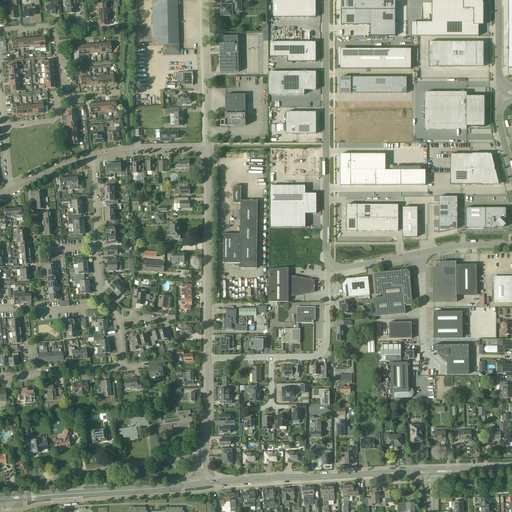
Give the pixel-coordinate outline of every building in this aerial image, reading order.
[(70,0),(71,2),(66,2),(67,13),(75,12),(75,4),(78,4),(77,0),(70,0)] [(159,45),(164,45),(179,45),(179,44),(178,6),(178,0),(153,1),(153,5),(154,36),(159,36),(159,45)] [(238,11),(238,6),(241,6),(241,0),(233,0),(234,6),(232,6),(232,4),(231,4),(231,3),(226,3),(226,4),(221,5),(221,10),(220,10),(220,15),(221,15),(226,15),(226,16),(231,16),(231,15),(232,15),(232,10),(234,10),(234,11),(238,11)] [(272,0),(273,18),(316,18),(315,0),(272,0)] [(370,0),(355,0),(341,0),(341,25),(355,25),(370,25),(369,36),(395,36),(395,21),(395,0),(382,0),(370,0)] [(411,36),(479,36),(479,25),(483,25),(483,5),(483,4),(483,3),(483,2),(482,1),(481,0),(480,0),(431,0),(432,22),(417,22),(417,23),(417,36),(411,36)] [(52,6),(45,6),(46,15),(55,14),(54,8),(58,8),(57,1),(51,2),(52,6)] [(37,7),(31,7),(31,5),(22,6),(23,12),(24,12),(24,17),(32,17),(32,15),(38,14),(37,7)] [(16,8),(9,9),(10,19),(17,18),(16,8)] [(45,48),(45,46),(46,46),(47,45),(48,44),(48,43),(47,42),(46,42),(45,42),(44,36),(41,37),(42,38),(39,38),(40,48),(45,48)] [(238,36),(219,37),(220,50),(220,73),(239,72),(238,49),(238,36)] [(15,49),(18,49),(17,40),(11,41),(11,44),(10,44),(8,45),(9,52),(12,52),(12,53),(15,53),(15,49)] [(270,42),(270,57),(288,57),(288,62),(316,62),(316,42),(270,42)] [(429,42),(429,67),(484,67),(484,42),(429,42)] [(179,52),(179,45),(164,45),(164,55),(168,55),(174,55),(179,55),(179,52)] [(340,49),(340,69),(411,69),(411,49),(340,49)] [(9,68),(9,71),(19,70),(19,69),(18,69),(17,66),(22,65),(22,61),(11,62),(11,65),(7,65),(7,68),(9,68)] [(193,85),(193,72),(183,72),(183,73),(177,73),(177,80),(183,80),(184,86),(193,85)] [(269,72),(269,95),(304,95),(304,90),(316,90),(316,72),(269,72)] [(340,77),(340,94),(407,93),(407,77),(340,77)] [(425,92),(425,129),(467,129),(467,126),(485,126),(484,126),(484,101),(471,101),(471,96),(467,96),(467,92),(425,92)] [(191,95),(178,96),(178,100),(179,104),(182,104),(187,104),(187,103),(191,103),(191,95)] [(246,119),(245,95),(225,95),(226,106),(226,118),(222,118),(222,120),(221,120),(221,126),(246,126),(246,120),(245,120),(245,119),(246,119)] [(13,110),(13,111),(13,118),(19,117),(19,116),(22,115),(21,105),(21,107),(16,107),(15,104),(12,104),(12,110),(13,110)] [(67,117),(77,116),(75,116),(75,111),(85,110),(85,107),(74,108),(74,111),(65,112),(65,114),(67,114),(67,117)] [(179,109),(168,109),(169,115),(175,114),(175,125),(184,125),(184,118),(185,118),(184,113),(179,113),(179,109)] [(286,112),(286,124),(316,124),(316,112),(286,112)] [(286,124),(286,134),(316,134),(316,124),(286,124)] [(120,128),(112,129),(112,133),(108,133),(109,143),(117,142),(116,138),(121,138),(120,128)] [(171,138),(179,138),(179,132),(160,132),(161,142),(171,141),(171,138)] [(98,133),(92,134),(93,144),(102,143),(101,136),(98,136),(98,133)] [(340,186),(425,186),(425,170),(385,170),(385,154),(340,154),(340,186)] [(450,154),(450,185),(482,185),(483,185),(498,185),(495,172),(496,172),(496,171),(495,171),(494,168),(495,168),(495,167),(494,167),(491,154),(473,154),(472,154),(450,154)] [(286,155),(286,175),(305,175),(316,175),(316,155),(286,155)] [(167,161),(159,161),(159,172),(167,172),(167,161)] [(152,162),(147,162),(147,172),(152,172),(152,175),(158,175),(158,163),(154,163),(154,164),(152,164),(152,162)] [(138,163),(133,163),(133,173),(138,173),(138,183),(144,183),(144,165),(138,165),(138,163)] [(110,174),(115,173),(114,164),(107,165),(107,172),(104,172),(105,178),(111,178),(110,174)] [(114,164),(115,173),(118,173),(119,175),(122,174),(124,174),(124,170),(121,170),(121,168),(121,164),(114,164)] [(77,176),(71,176),(72,190),(78,190),(78,186),(83,186),(82,178),(77,178),(77,176)] [(106,194),(114,194),(114,190),(117,190),(117,184),(109,184),(109,187),(105,187),(106,194)] [(177,190),(177,195),(190,194),(190,189),(189,189),(189,187),(190,187),(190,184),(189,184),(177,184),(177,185),(177,190)] [(270,185),(270,227),(305,227),(305,213),(316,213),(316,193),(305,193),(305,185),(270,185)] [(240,268),(257,268),(258,201),(241,201),(241,186),(234,186),(233,203),(241,203),(240,234),(223,234),(223,263),(240,263),(240,268)] [(110,204),(118,204),(118,198),(114,198),(114,194),(106,194),(106,201),(110,201),(110,204)] [(439,197),(439,232),(457,229),(457,197),(439,197)] [(72,204),(73,208),(82,208),(81,201),(77,201),(75,201),(75,198),(71,198),(69,199),(69,205),(72,204)] [(189,198),(177,198),(177,204),(180,204),(180,208),(190,208),(190,203),(188,203),(188,201),(189,201),(189,198)] [(118,205),(118,204),(110,204),(110,207),(106,207),(106,214),(115,214),(115,210),(121,210),(121,205),(118,205)] [(346,205),(346,231),(357,231),(398,231),(398,205),(357,205),(346,205)] [(402,237),(417,237),(417,207),(402,207),(402,237)] [(82,215),(82,208),(73,208),(73,212),(67,213),(68,219),(75,218),(79,218),(78,215),(82,215)] [(506,218),(506,208),(465,208),(465,228),(468,228),(483,228),(496,228),(501,228),(502,228),(506,225),(505,224),(505,218),(506,218)] [(111,224),(117,224),(119,224),(118,218),(115,218),(115,214),(106,214),(106,221),(111,221),(111,224)] [(163,223),(163,215),(155,215),(155,223),(163,223)] [(73,225),(73,228),(83,228),(83,221),(76,221),(75,218),(71,219),(68,219),(68,225),(73,225)] [(180,223),(171,223),(171,231),(167,232),(167,235),(171,235),(171,236),(175,236),(175,239),(180,239),(180,223)] [(117,227),(117,224),(111,224),(110,224),(111,227),(107,227),(107,234),(118,234),(117,231),(116,231),(116,227),(117,227)] [(84,234),(83,228),(73,228),(73,232),(69,233),(70,239),(77,238),(77,235),(84,234)] [(111,244),(115,244),(118,244),(118,240),(116,240),(116,237),(118,237),(118,234),(107,234),(107,241),(111,241),(111,244)] [(122,244),(118,244),(115,244),(115,248),(108,248),(108,256),(118,255),(118,250),(122,249),(122,244)] [(177,253),(168,253),(168,256),(173,256),(173,262),(174,262),(174,264),(175,264),(175,265),(184,265),(184,254),(177,254),(177,253)] [(78,265),(78,268),(87,267),(87,261),(80,261),(80,258),(73,259),(74,266),(78,265)] [(108,271),(121,271),(121,262),(120,262),(120,259),(111,259),(111,262),(108,262),(108,271)] [(144,260),(143,271),(164,272),(165,262),(144,260)] [(457,295),(456,265),(456,262),(440,262),(440,263),(437,267),(432,267),(433,302),(456,302),(456,295),(457,295)] [(456,265),(457,295),(477,295),(477,265),(456,265)] [(75,275),(75,278),(82,278),(82,274),(88,274),(87,267),(78,268),(79,275),(75,275)] [(269,270),(269,302),(289,302),(289,297),(294,297),(315,293),(315,286),(315,280),(293,276),(289,276),(289,268),(269,270)] [(405,270),(373,273),(376,295),(381,295),(381,293),(382,293),(383,298),(373,299),(374,317),(405,314),(404,305),(406,304),(406,306),(412,305),(409,273),(408,273),(405,271),(405,270)] [(110,287),(114,292),(121,286),(124,283),(120,279),(117,275),(112,280),(114,283),(110,287)] [(492,302),(494,302),(511,301),(511,276),(494,276),(494,289),(492,289),(492,302)] [(368,277),(347,279),(342,285),(343,298),(370,295),(368,277)] [(80,284),(80,288),(89,287),(88,281),(82,281),(82,278),(75,278),(74,279),(74,285),(80,284)] [(192,285),(182,285),(182,309),(191,309),(191,305),(192,305),(192,285)] [(123,288),(121,286),(114,292),(118,296),(122,293),(125,297),(130,293),(124,287),(123,288)] [(89,287),(80,288),(78,288),(79,295),(76,295),(77,298),(84,297),(83,294),(90,294),(89,287)] [(149,295),(140,294),(141,291),(135,290),(133,299),(137,299),(136,304),(144,305),(145,299),(148,299),(150,298),(150,297),(149,295)] [(59,294),(49,295),(49,301),(58,300),(58,302),(59,302),(62,301),(61,297),(58,297),(58,294),(59,294)] [(171,298),(160,296),(159,307),(170,309),(171,298)] [(350,309),(349,305),(352,304),(352,301),(339,302),(340,307),(341,307),(342,314),(345,314),(345,315),(351,314),(351,309),(350,309)] [(300,343),(300,329),(299,329),(299,323),(314,323),(314,320),(314,315),(314,312),(313,312),(314,307),(297,307),(297,323),(295,323),(292,327),(292,329),(283,329),(283,342),(292,342),(292,343),(300,343)] [(233,330),(233,331),(247,331),(247,316),(239,316),(238,316),(238,309),(226,309),(226,316),(223,316),(223,330),(233,330)] [(434,338),(463,337),(462,311),(433,312),(434,338)] [(98,323),(98,327),(107,327),(107,320),(98,321),(98,317),(91,318),(92,322),(95,321),(95,323),(98,323)] [(390,339),(412,338),(412,322),(389,323),(390,339)] [(511,334),(511,327),(511,322),(503,323),(503,334),(511,334)] [(186,323),(181,323),(181,337),(186,337),(186,334),(193,334),(193,325),(186,325),(186,323)] [(108,333),(107,327),(98,327),(99,332),(96,332),(96,334),(93,334),(93,338),(94,338),(99,337),(99,334),(108,333)] [(272,338),(277,338),(277,332),(282,332),(282,328),(272,328),(272,338)] [(169,329),(159,331),(162,341),(164,340),(164,338),(168,337),(169,341),(172,341),(169,329)] [(159,341),(162,341),(159,331),(153,333),(154,337),(151,337),(153,346),(156,345),(155,340),(158,340),(159,341)] [(147,334),(140,336),(143,346),(145,345),(144,343),(148,342),(149,346),(153,346),(151,337),(148,338),(147,334)] [(222,349),(222,350),(226,350),(226,349),(229,349),(229,346),(233,346),(233,341),(232,341),(232,335),(225,335),(225,338),(221,338),(221,341),(220,341),(220,345),(221,345),(221,349),(222,349)] [(139,346),(143,346),(140,336),(133,338),(134,341),(131,342),(132,345),(130,345),(131,351),(136,350),(135,346),(139,345),(139,346)] [(99,337),(94,338),(94,342),(96,341),(96,344),(97,344),(100,344),(100,347),(109,346),(109,340),(104,340),(102,340),(102,337),(99,337)] [(256,340),(251,340),(251,346),(255,346),(255,347),(261,347),(261,346),(263,346),(263,343),(266,343),(266,337),(256,337),(256,340)] [(497,346),(488,346),(486,346),(485,347),(484,348),(484,350),(485,351),(486,352),(488,353),(505,353),(505,349),(511,349),(511,342),(503,342),(503,340),(497,340),(497,346)] [(447,375),(469,374),(469,344),(454,345),(434,345),(434,350),(435,351),(437,351),(437,354),(444,362),(447,362),(447,375)] [(393,358),(393,355),(401,355),(401,345),(381,345),(379,345),(380,352),(378,352),(379,361),(386,361),(386,358),(393,358)] [(83,350),(79,350),(80,359),(87,359),(86,352),(89,352),(88,346),(85,346),(85,347),(82,347),(83,350)] [(109,346),(100,347),(98,348),(97,348),(98,354),(96,354),(97,358),(104,357),(104,353),(105,353),(110,353),(109,346)] [(73,360),(80,359),(79,350),(74,351),(74,348),(72,348),(72,347),(69,347),(69,354),(72,354),(73,360)] [(177,355),(180,355),(180,361),(182,361),(182,362),(185,362),(193,361),(193,354),(185,355),(184,355),(184,350),(177,351),(177,355)] [(406,351),(406,356),(404,358),(403,361),(407,361),(407,360),(409,360),(409,359),(410,359),(412,359),(415,359),(415,356),(414,356),(414,351),(406,351)] [(8,359),(9,367),(19,366),(18,354),(12,354),(12,358),(8,359)] [(0,367),(9,367),(8,359),(4,359),(4,355),(0,355),(0,367)] [(149,362),(150,366),(151,377),(157,376),(157,379),(164,379),(162,361),(149,362)] [(502,372),(511,371),(511,364),(505,364),(505,361),(497,361),(497,368),(497,373),(502,373),(502,372)] [(392,398),(409,398),(410,398),(411,397),(412,397),(412,396),(413,396),(413,395),(414,394),(414,393),(414,392),(414,391),(413,390),(413,389),(412,389),(412,388),(411,388),(410,387),(409,387),(408,387),(408,362),(390,363),(391,393),(394,393),(394,398),(392,398)] [(320,367),(319,367),(319,365),(313,365),(313,366),(309,366),(309,374),(313,374),(313,375),(318,375),(318,378),(329,378),(328,374),(330,374),(330,370),(328,370),(328,364),(324,364),(324,367),(323,367),(322,366),(321,366),(320,367)] [(292,367),(292,366),(284,366),(284,373),(282,373),(282,377),(285,377),(287,379),(288,377),(292,377),(292,378),(294,378),(295,378),(296,378),(297,377),(298,376),(298,375),(298,373),(300,373),(300,366),(295,366),(295,367),(292,367)] [(261,383),(261,367),(252,367),(249,367),(249,374),(252,374),(252,383),(261,383)] [(183,373),(183,377),(185,387),(194,385),(194,381),(194,372),(187,373),(188,373),(183,373)] [(340,393),(351,393),(353,393),(353,387),(350,387),(350,384),(352,384),(352,374),(341,375),(341,384),(347,384),(348,387),(340,387),(340,393)] [(133,379),(125,380),(126,389),(138,388),(138,390),(142,389),(141,382),(138,382),(137,378),(133,378),(133,379)] [(110,380),(101,381),(101,386),(100,386),(99,386),(98,387),(98,388),(97,388),(97,389),(97,390),(98,391),(98,392),(99,392),(99,393),(100,393),(101,393),(102,393),(102,397),(111,396),(111,398),(115,398),(115,392),(111,392),(110,380)] [(88,390),(91,390),(91,382),(74,384),(74,387),(72,388),(72,393),(77,392),(78,395),(86,394),(86,391),(88,391),(88,390)] [(500,391),(511,391),(511,385),(506,385),(506,382),(500,382),(500,391)] [(53,385),(44,386),(44,391),(47,391),(48,400),(45,400),(46,404),(60,402),(60,401),(65,401),(64,395),(61,395),(61,397),(56,397),(55,388),(53,388),(53,385)] [(219,395),(229,395),(229,390),(232,390),(232,387),(225,387),(225,390),(219,390),(219,395)] [(296,393),(294,393),(294,387),(290,387),(290,388),(282,388),(282,397),(283,397),(283,399),(290,399),(294,399),(296,399),(297,398),(298,397),(298,396),(298,395),(298,394),(297,393),(296,393)] [(27,388),(21,389),(21,394),(19,395),(19,401),(25,400),(25,403),(32,403),(31,398),(35,398),(34,393),(33,391),(27,391),(27,388)] [(261,389),(256,389),(253,389),(250,389),(248,389),(248,394),(250,394),(252,394),(252,401),(255,401),(261,401),(261,394),(261,389)] [(329,393),(329,389),(316,390),(316,397),(324,396),(324,406),(330,406),(329,393)] [(1,391),(0,391),(0,400),(2,400),(2,401),(6,401),(6,403),(10,402),(9,396),(6,396),(5,390),(1,390),(1,391)] [(511,391),(500,391),(499,391),(499,401),(506,401),(506,398),(511,398),(511,391)] [(188,394),(185,394),(185,399),(183,399),(183,402),(189,402),(189,401),(195,401),(194,393),(188,393),(188,394)] [(226,401),(226,404),(232,404),(232,401),(231,401),(231,395),(229,395),(219,395),(219,401),(224,401),(226,401)] [(292,415),(292,420),(293,420),(293,422),(294,423),(299,423),(300,422),(300,420),(301,420),(301,416),(302,414),(302,410),(302,408),(306,408),(306,404),(297,404),(297,408),(297,410),(294,410),(294,413),(292,415)] [(473,415),(477,415),(477,404),(469,405),(469,409),(473,409),(473,415)] [(190,417),(189,417),(188,416),(188,415),(191,414),(190,410),(177,412),(178,418),(161,421),(160,417),(158,417),(158,420),(154,420),(155,426),(159,426),(159,427),(162,427),(164,434),(173,432),(172,426),(178,425),(179,428),(190,426),(190,423),(191,423),(191,422),(192,422),(193,421),(193,420),(193,419),(192,418),(191,418),(191,417),(190,417)] [(110,413),(106,413),(106,416),(103,416),(103,420),(107,419),(107,422),(111,421),(110,413)] [(227,424),(235,424),(235,421),(231,421),(230,415),(220,415),(220,421),(227,421),(227,424)] [(275,429),(280,429),(280,427),(287,427),(287,415),(278,415),(278,422),(274,422),(275,429)] [(131,427),(120,429),(121,435),(124,434),(124,437),(130,436),(131,440),(139,439),(137,427),(149,425),(148,417),(141,418),(141,416),(132,417),(133,426),(131,427)] [(244,422),(244,428),(248,428),(248,432),(248,433),(249,433),(249,434),(250,434),(251,434),(252,434),(253,433),(253,432),(253,427),(255,427),(255,419),(251,419),(251,420),(251,418),(250,418),(250,417),(249,417),(248,418),(248,422),(244,422)] [(265,429),(272,429),(272,417),(263,417),(263,430),(259,430),(260,436),(265,436),(265,429)] [(411,440),(412,440),(412,441),(412,442),(413,442),(414,443),(415,443),(415,442),(416,442),(417,441),(417,440),(422,440),(422,442),(423,442),(422,421),(420,421),(420,420),(420,425),(411,425),(411,440)] [(321,437),(321,433),(322,433),(322,421),(317,421),(317,432),(312,432),(312,437),(321,437)] [(345,424),(345,423),(337,424),(337,436),(346,436),(345,429),(349,429),(349,424),(345,424)] [(500,423),(500,432),(500,436),(501,439),(503,439),(503,438),(503,440),(505,440),(506,439),(507,439),(508,438),(508,437),(508,435),(506,435),(506,427),(507,427),(507,423),(500,423)] [(235,424),(227,424),(227,427),(220,427),(220,433),(231,433),(231,428),(235,428),(235,424)] [(501,439),(500,436),(500,432),(495,432),(495,427),(495,424),(489,424),(489,427),(490,433),(493,433),(493,439),(501,439)] [(445,428),(445,432),(434,432),(434,440),(442,440),(442,441),(446,441),(445,434),(449,434),(449,427),(445,428)] [(474,427),(468,427),(468,430),(464,430),(465,440),(466,440),(467,442),(470,442),(470,440),(471,440),(471,439),(471,434),(475,434),(475,432),(474,427)] [(458,440),(465,440),(464,430),(458,431),(458,428),(454,428),(455,434),(458,434),(458,440)] [(33,439),(31,429),(23,431),(25,440),(33,439)] [(103,442),(108,441),(107,437),(108,437),(107,433),(106,429),(101,430),(101,431),(97,431),(97,430),(92,431),(94,443),(99,442),(99,441),(102,441),(103,442)] [(54,448),(56,448),(56,450),(70,447),(68,439),(71,433),(65,431),(61,442),(56,443),(56,441),(53,442),(54,448)] [(374,440),(374,439),(361,439),(362,449),(375,449),(375,446),(376,446),(380,446),(380,433),(375,434),(376,440),(374,440)] [(398,435),(394,436),(394,446),(396,446),(400,446),(400,445),(401,445),(401,439),(404,439),(404,433),(398,433),(398,435)] [(394,446),(394,436),(390,436),(390,434),(384,434),(384,440),(387,440),(388,446),(389,446),(389,447),(393,447),(393,446),(394,446)] [(233,442),(233,436),(227,436),(227,439),(220,439),(220,445),(231,445),(231,442),(233,442)] [(32,449),(33,454),(41,452),(41,451),(48,449),(46,439),(39,441),(39,439),(31,441),(32,446),(30,446),(31,449),(32,449)] [(357,447),(348,448),(345,448),(346,452),(345,452),(345,464),(353,464),(353,453),(357,453),(357,447)] [(224,464),(226,464),(229,464),(230,464),(232,464),(232,459),(233,459),(233,449),(222,449),(222,458),(224,458),(224,464)] [(323,455),(323,465),(331,464),(331,454),(331,450),(326,451),(326,455),(323,455)] [(256,452),(243,453),(244,463),(248,463),(248,462),(255,461),(255,457),(256,457),(257,457),(258,457),(258,456),(258,455),(258,454),(258,453),(257,453),(256,453),(256,452)] [(269,461),(276,461),(276,452),(265,452),(265,463),(269,463),(269,461)] [(297,461),(297,452),(286,452),(286,462),(291,462),(291,461),(297,461)] [(3,456),(0,456),(0,462),(4,462),(4,465),(9,465),(7,455),(3,456)] [(351,504),(350,505),(350,501),(352,501),(352,496),(358,496),(358,489),(354,489),(353,485),(347,485),(349,503),(348,507),(351,507),(352,506),(352,505),(351,505),(351,504)] [(269,511),(269,490),(268,490),(267,489),(266,489),(265,490),(262,491),(262,494),(263,493),(263,498),(264,510),(260,510),(260,511),(269,511)] [(289,508),(289,503),(289,496),(289,489),(283,489),(284,506),(279,507),(279,511),(284,511),(284,508),(289,508)] [(393,493),(385,494),(386,498),(382,498),(383,507),(388,506),(388,503),(393,503),(393,493)] [(224,494),(224,497),(220,497),(220,505),(225,504),(225,511),(228,511),(231,511),(229,494),(224,494)] [(379,494),(371,495),(371,499),(368,500),(368,498),(364,498),(365,510),(369,510),(369,506),(374,505),(373,504),(380,503),(379,494)] [(463,511),(463,501),(454,502),(454,511),(463,511)] [(414,511),(415,510),(414,502),(410,503),(410,504),(398,504),(398,511),(400,511),(403,511),(403,510),(410,510),(410,511),(414,511)]
